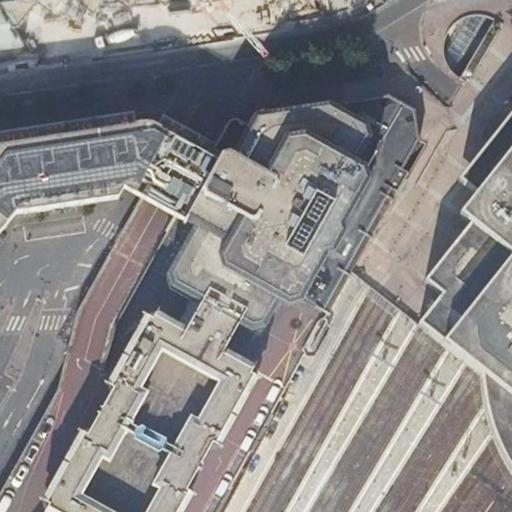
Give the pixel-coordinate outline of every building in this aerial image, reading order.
[(0,0),(0,1),(10,19),(11,18),(190,1),(190,0),(0,0)] [(0,1),(0,44),(23,41),(10,19),(0,1)] [(403,183),(408,172),(404,170),(420,139),(415,109),(399,102),(387,95),(378,97),(369,98),(254,118),(243,133),(225,125),(214,148),(177,216),(196,229),(170,276),(174,288),(195,300),(180,328),(164,319),(125,391),(60,511),(176,511),(253,369),(228,355),(246,322),(261,330),(283,289),(331,315),(403,183)] [(98,202),(136,133),(135,126),(134,117),(119,119),(93,123),(57,128),(40,131),(41,135),(21,138),(0,141),(0,233),(13,217),(96,205),(98,202)] [(177,216),(214,148),(196,137),(170,124),(162,120),(157,128),(155,127),(152,126),(149,125),(146,125),(143,125),(139,125),(135,126),(136,133),(98,202),(96,205),(117,202),(124,189),(133,194),(157,206),(177,216)] [(511,152),(479,194),(460,217),(472,226),(426,284),(443,297),(420,327),(482,375),(484,397),(486,410),(494,437),(502,456),(511,472),(511,152)]
